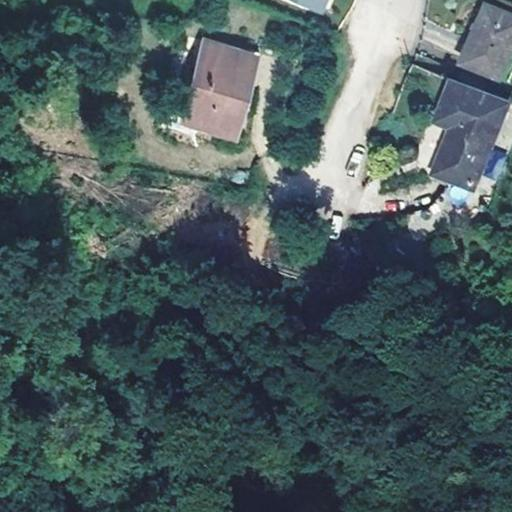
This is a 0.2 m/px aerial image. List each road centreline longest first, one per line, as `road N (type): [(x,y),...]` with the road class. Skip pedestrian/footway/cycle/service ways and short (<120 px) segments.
road 1 (track): [(331,183),(255,291),(191,511)]
road 2 (residential): [(331,183),(387,0)]
